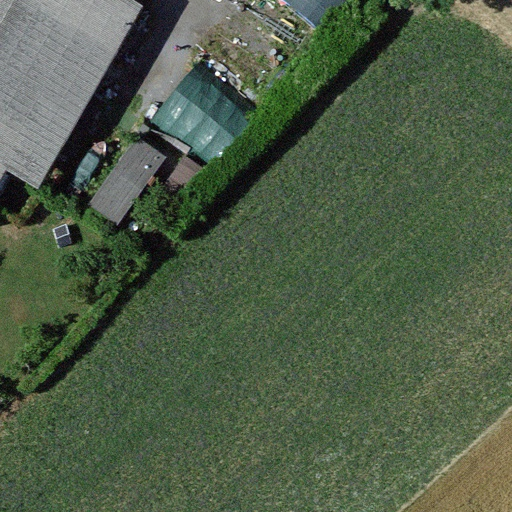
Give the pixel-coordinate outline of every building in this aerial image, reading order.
[(143,15),(117,0),(0,0),(0,190),(5,181),(37,200),(143,15)] [(302,0),(321,22),(349,0),(302,0)] [(225,164),(268,102),(204,58),(161,120),(225,164)] [(167,163),(138,143),(89,212),(118,233),(167,163)] [(164,237),(205,158),(182,146),(140,224),(164,237)]
